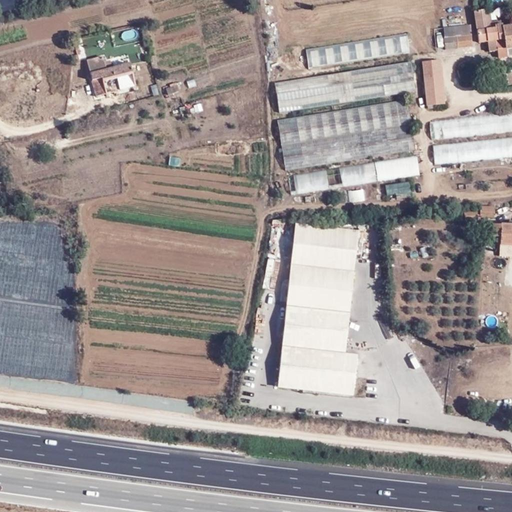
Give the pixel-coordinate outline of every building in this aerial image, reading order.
[(251,2),(158,30),(163,49),(258,22),(251,2)] [(496,27),(495,21),(494,9),(478,11),(482,44),(489,43),(491,52),(501,51),(502,57),(511,56),(510,49),(511,49),(511,25),(505,26),(496,27)] [(460,36),(461,46),(476,44),(473,24),(446,28),(448,37),(460,36)] [(248,29),(162,52),(168,74),(253,52),(248,29)] [(407,33),(307,49),(309,68),(410,53),(407,33)] [(449,48),(461,46),(460,36),(448,37),(449,48)] [(443,55),(425,59),(430,107),(448,104),(443,55)] [(107,58),(92,61),(99,96),(140,87),(136,63),(109,68),(107,58)] [(413,62),(280,84),(284,112),(418,91),(413,62)] [(181,84),(169,87),(170,95),(182,92),(181,84)] [(286,147),(415,124),(409,99),(281,121),(286,147)] [(266,111),(174,128),(175,149),(269,131),(266,111)] [(511,112),(430,121),(432,139),(511,132),(511,112)] [(420,149),(415,124),(286,147),(291,171),(420,149)] [(511,137),(432,145),(434,164),(511,156),(511,137)] [(416,155),(288,176),(291,196),(421,176),(416,155)] [(410,194),(409,182),(387,183),(387,195),(410,194)] [(348,202),(364,201),(363,189),(347,190),(348,202)] [(511,244),(511,223),(498,224),(499,235),(505,235),(506,244),(511,244)] [(295,224),(286,305),(350,313),(358,230),(295,224)] [(276,289),(281,261),(268,258),(263,286),(276,289)] [(286,305),(281,346),(346,353),(350,313),(286,305)] [(357,354),(346,353),(281,346),(277,387),(353,396),(357,354)]
